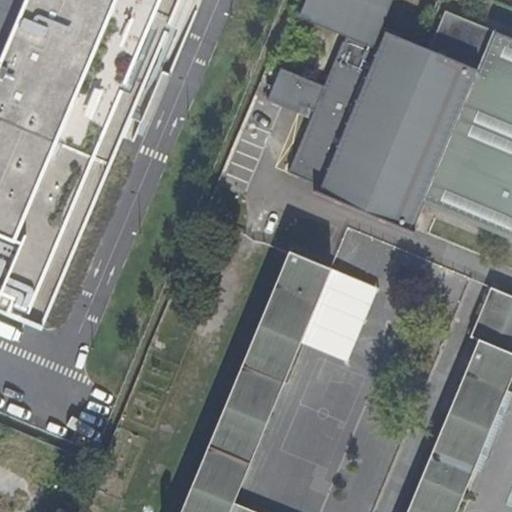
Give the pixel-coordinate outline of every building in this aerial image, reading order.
[(0,0),(0,148),(25,88),(0,77),(0,57),(12,30),(24,0),(0,0)] [(411,226),(423,199),(475,67),(432,49),(380,27),(391,0),(309,0),(303,16),(346,35),(325,86),(281,68),(269,96),(299,109),(302,100),(315,106),(311,114),(288,169),(322,183),(320,187),(318,186),(315,190),(415,231),(416,227),(411,226)] [(475,67),(423,199),(511,235),(511,36),(448,10),(432,49),(475,67)] [(0,57),(0,77),(25,88),(44,43),(12,30),(0,57)] [(302,100),(299,109),(311,114),(315,106),(302,100)] [(261,511),(234,501),(332,269),(290,251),(180,511),(261,511)] [(457,511),(511,384),(511,294),(494,287),(473,335),(482,339),(407,511),(457,511)] [(0,496),(0,511),(21,511),(24,507),(0,496)]
